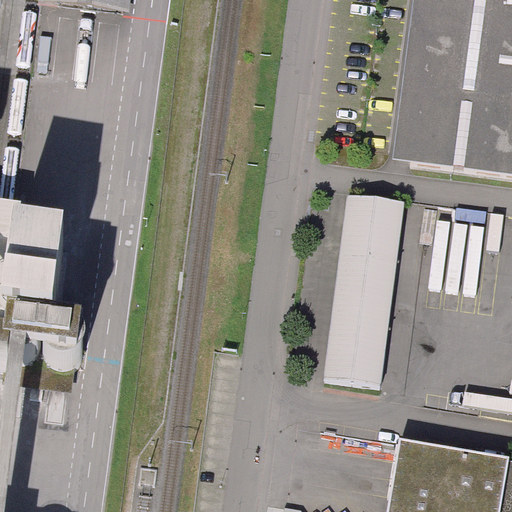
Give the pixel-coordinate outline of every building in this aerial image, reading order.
[(130,0),(50,0),(129,11),(130,0)] [(511,0),(413,0),(394,159),(511,174),(511,0)] [(406,206),(349,199),(337,292),(325,381),(382,389),(406,206)] [(46,362),(48,366),(54,369),(59,370),(64,371),(70,371),(74,369),(78,366),(80,363),(83,359),(85,352),(86,347),(85,341),(83,337),(81,335),(81,329),(53,324),(63,240),(12,234),(1,320),(8,322),(5,341),(0,340),(0,363),(25,367),(29,366),(33,365),(36,360),(46,362)] [(511,511),(511,463),(399,444),(387,511),(511,511)]
